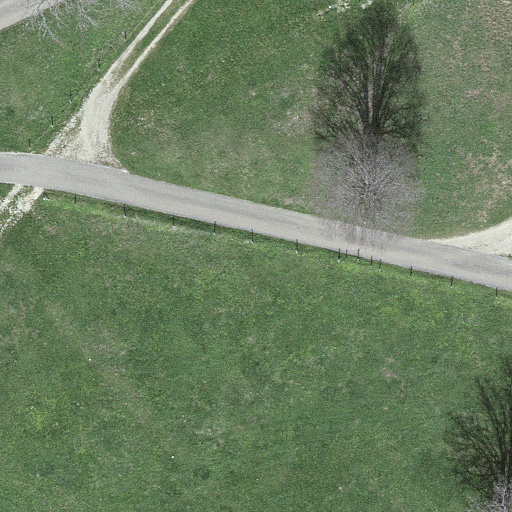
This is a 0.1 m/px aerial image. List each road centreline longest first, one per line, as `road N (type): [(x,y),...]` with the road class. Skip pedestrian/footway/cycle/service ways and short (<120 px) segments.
road 1 (unclassified): [(0,166),(127,187),(511,277)]
road 2 (track): [(179,0),(112,78),(67,175)]
